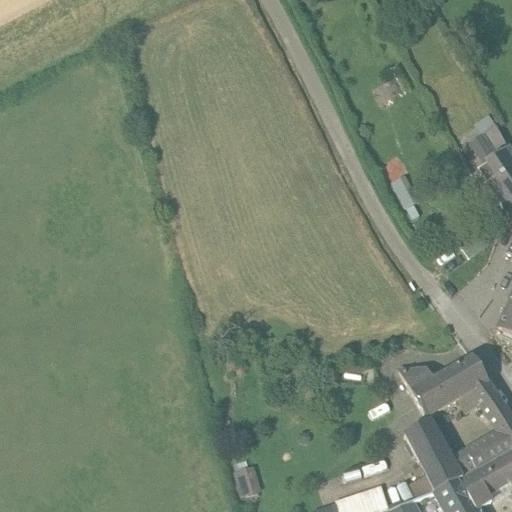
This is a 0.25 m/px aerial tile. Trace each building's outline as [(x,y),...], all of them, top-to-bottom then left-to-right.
[(480,140),(494,131),(486,118),(473,127),(480,140)] [(475,174),(511,226),(511,163),(494,131),(480,140),(493,162),(481,170),(475,174)] [(493,162),(480,140),(467,149),(481,170),(493,162)] [(511,337),(511,304),(509,303),(496,331),(511,337)] [(464,457),(476,475),(511,456),(511,425),(471,361),(429,385),(409,397),(425,422),(469,397),(496,437),(464,457)] [(409,397),(429,385),(424,374),(398,376),(409,397)] [(428,425),(403,438),(433,497),(456,486),(461,483),(428,425)] [(461,483),(456,486),(433,497),(440,511),(482,511),(490,506),(486,499),(511,484),(511,456),(476,475),(461,483)] [(252,470),(233,475),(241,502),(260,497),(252,470)] [(334,505),(336,511),(386,511),(379,490),(334,505)]
